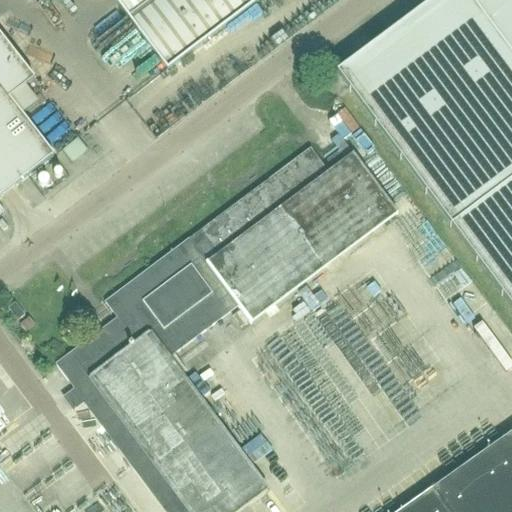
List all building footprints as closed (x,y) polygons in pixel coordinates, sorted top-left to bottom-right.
[(112,0),(168,73),(264,0),(112,0)] [(511,0),(438,0),(336,76),(511,312),(511,0)] [(0,199),(53,159),(9,103),(34,83),(0,39),(0,199)] [(329,177),(324,170),(310,151),(154,270),(153,269),(127,288),(104,305),(105,306),(117,297),(123,304),(113,312),(117,321),(55,367),(83,406),(84,405),(164,511),(243,511),(267,495),(266,494),(265,495),(166,363),(237,309),(250,327),(397,217),(353,157),(351,158),(352,159),(329,177)] [(17,323),(24,318),(15,306),(8,311),(17,323)] [(369,382),(381,397),(409,375),(388,348),(373,360),(382,372),(369,382)] [(21,439),(31,453),(38,448),(28,433),(21,439)] [(511,511),(511,434),(437,489),(453,511),(511,511)] [(47,481),(57,476),(46,456),(36,461),(47,481)] [(0,511),(19,511),(0,488),(0,511)] [(453,511),(437,489),(403,511),(453,511)] [(61,511),(84,511),(76,500),(61,511)]
